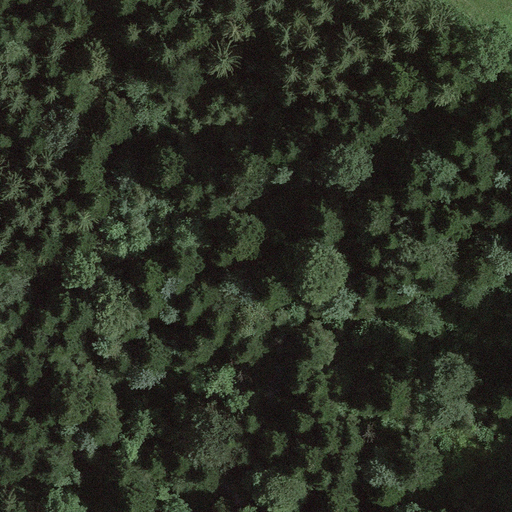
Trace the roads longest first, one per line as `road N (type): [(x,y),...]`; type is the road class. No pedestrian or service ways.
road 1 (track): [(0,312),(101,254),(244,193),(355,165),(433,123),(511,54)]
road 2 (track): [(101,254),(123,51),(98,0)]
